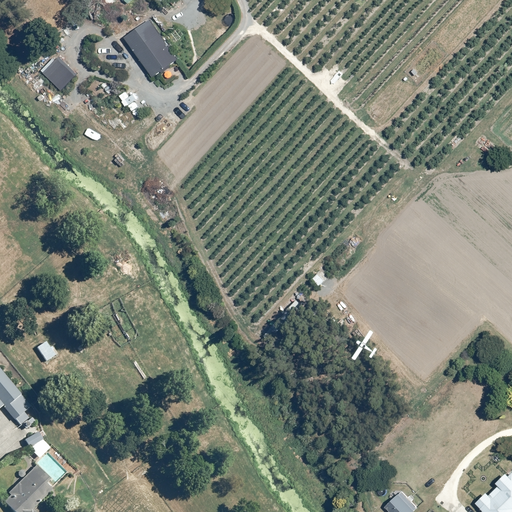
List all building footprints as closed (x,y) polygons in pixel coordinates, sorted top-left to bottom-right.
[(179,60),(150,17),(125,33),(154,76),(179,60)] [(325,280),(315,270),(310,275),(319,285),(325,280)] [(0,406),(2,405),(19,425),(30,416),(26,410),(30,407),(0,369),(0,406)] [(24,440),(30,448),(38,458),(50,449),(42,439),(47,435),(41,427),(24,440)] [(48,478),(35,465),(1,499),(11,509),(14,511),(35,511),(32,509),(52,489),(44,482),(48,478)] [(511,511),(511,470),(511,469),(477,503),(485,510),(483,511),(511,511)] [(412,511),(417,508),(401,492),(386,506),(391,511),(412,511)]
